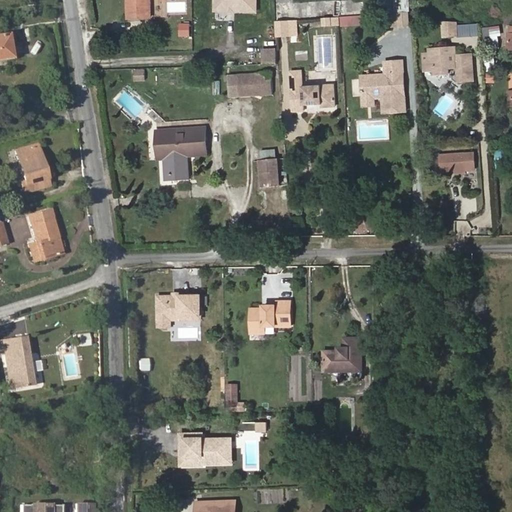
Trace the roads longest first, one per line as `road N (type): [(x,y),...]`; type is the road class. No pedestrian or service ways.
road 1 (residential): [(109,258),(511,249)]
road 2 (residential): [(109,258),(69,0)]
road 3 (residential): [(118,511),(111,275)]
